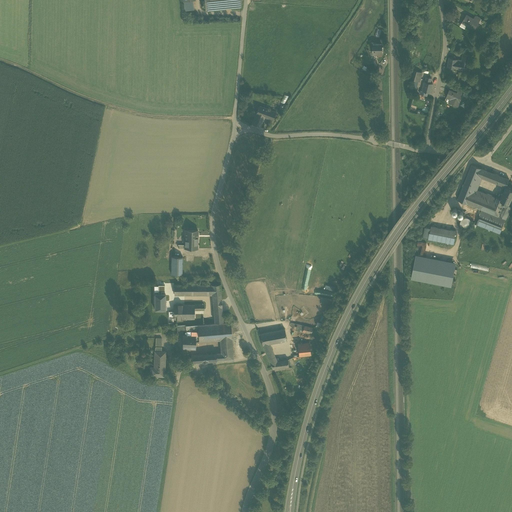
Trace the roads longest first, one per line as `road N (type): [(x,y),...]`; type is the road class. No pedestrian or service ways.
road 1 (primary): [(289,511),(310,408),(349,308),(415,204),(511,88)]
road 2 (residential): [(231,128),(213,207),(214,251),(273,408),(270,443),(244,511)]
road 3 (track): [(234,112),(156,118),(0,57)]
road 4 (residential): [(425,150),(444,46),(438,0)]
road 5 (track): [(0,373),(138,325)]
road 6 (track): [(159,511),(177,380)]
road 7 (residential): [(250,128),(377,141)]
